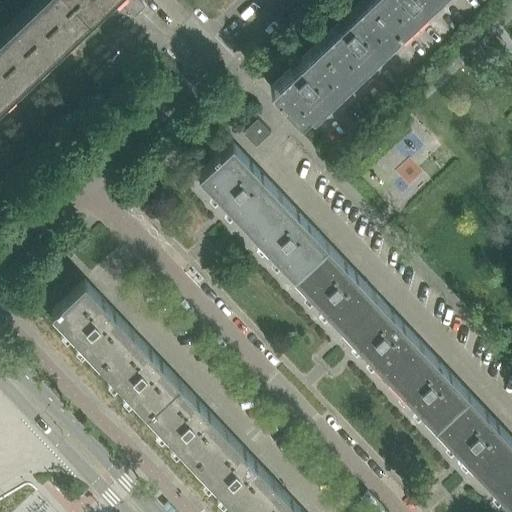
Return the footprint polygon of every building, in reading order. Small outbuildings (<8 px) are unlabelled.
[(39,0),(0,37),(0,99),(105,0),(39,0)] [(119,0),(134,15),(144,5),(139,0),(119,0)] [(270,85),(287,104),(300,117),(424,0),(360,0),(346,13),(340,7),(332,15),(337,21),(297,59),(292,53),(284,61),(290,66),(270,85)] [(255,144),(270,130),(257,116),(242,130),(255,144)] [(279,188),(231,138),(220,148),(217,145),(212,149),(215,153),(198,169),(245,220),(279,188)] [(326,238),(279,188),(245,220),(292,270),(326,238)] [(373,288),(326,238),(292,270),(340,320),(373,288)] [(51,310),(99,360),(132,328),(85,278),(51,310)] [(420,339),(373,288),(340,320),(387,370),(420,339)] [(99,360),(146,410),(179,378),(132,328),(99,360)] [(467,389),(420,339),(387,370),(434,420),(467,389)] [(146,410),(193,460),(226,428),(179,378),(146,410)] [(511,441),(511,436),(467,389),(434,420),(481,471),(511,441)] [(193,460),(240,509),(274,478),(226,428),(193,460)] [(511,441),(481,471),(508,499),(511,503),(511,441)] [(240,509),(242,511),(305,511),(274,478),(240,509)] [(177,511),(166,500),(162,504),(169,511),(177,511)]
